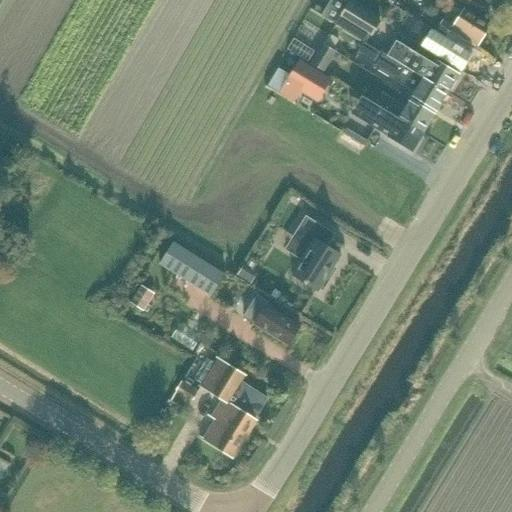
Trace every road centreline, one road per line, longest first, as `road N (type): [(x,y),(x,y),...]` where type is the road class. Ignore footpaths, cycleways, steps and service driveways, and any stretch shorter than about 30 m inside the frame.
road 1 (unclassified): [(254,511),(511,88)]
road 2 (unclassified): [(375,511),(511,287)]
road 3 (unclassified): [(203,511),(0,387)]
